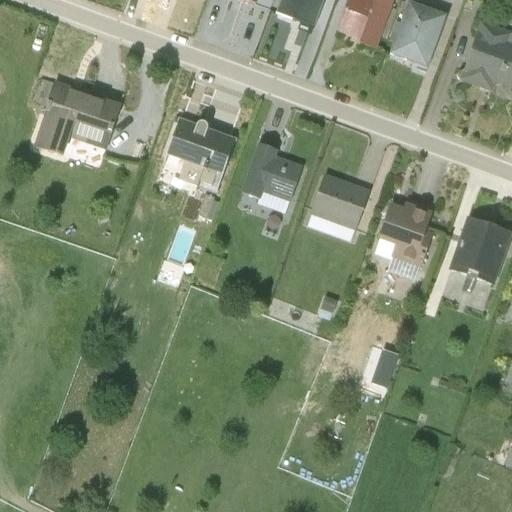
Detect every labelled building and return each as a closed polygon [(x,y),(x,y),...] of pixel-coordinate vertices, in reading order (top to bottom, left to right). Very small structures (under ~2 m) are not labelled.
[(279,0),(276,9),(313,23),(322,0),(279,0)] [(347,0),(338,27),(360,35),(359,39),(375,45),(390,0),(347,0)] [(408,51),(429,58),(446,11),(416,0),(407,0),(390,50),(406,56),(408,51)] [(487,71),(511,79),(511,28),(482,17),(461,76),(483,83),(487,71)] [(408,51),(406,56),(427,64),(429,58),(408,51)] [(511,79),(487,71),(483,83),(491,86),(494,78),(511,83),(511,79)] [(55,82),(33,147),(63,156),(69,138),(104,149),(119,104),(55,82)] [(176,125),(165,155),(184,162),(178,179),(196,185),(195,190),(197,191),(198,186),(215,193),(235,138),(207,128),(207,126),(206,123),(203,121),(199,121),(197,122),(193,131),(176,125)] [(259,143),(242,192),(258,198),(257,202),(285,213),(302,166),(273,156),(276,148),(259,143)] [(323,177),(306,224),(351,240),(369,189),(347,181),(346,185),(323,177)] [(204,193),(194,221),(195,221),(198,215),(206,218),(214,197),(204,193)] [(409,210),(404,208),(390,203),(374,251),(391,257),(392,255),(421,265),(433,231),(424,228),(432,205),(413,198),(409,210)] [(465,238),(459,237),(447,268),(465,274),(461,288),(471,291),(476,277),(488,281),(507,229),(472,217),(465,238)] [(203,252),(194,275),(215,283),(223,260),(203,252)] [(324,294),(320,307),(332,312),(336,299),(324,294)] [(511,442),(503,463),(511,467),(511,442)]
